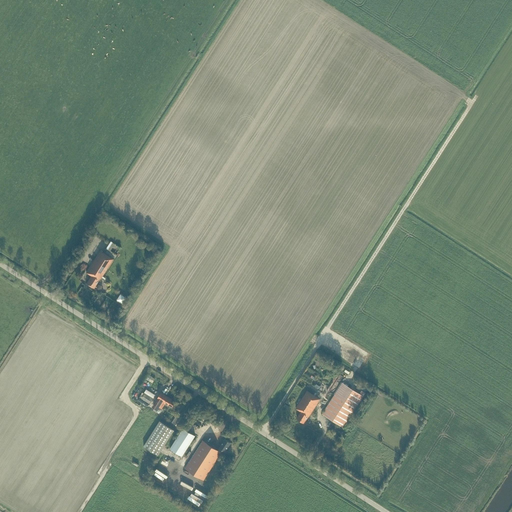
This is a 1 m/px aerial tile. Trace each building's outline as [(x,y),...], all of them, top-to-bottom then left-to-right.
[(111,241),(106,249),(110,251),(115,244),(111,241)] [(99,280),(113,259),(100,250),(86,273),(91,276),(87,284),(93,288),(98,280),(99,280)] [(121,293),(117,301),(121,304),(126,296),(121,293)] [(342,383),(322,414),(344,428),(363,396),(342,383)] [(296,418),(304,423),(320,398),(307,390),(296,408),(301,412),(296,418)] [(159,407),(167,396),(161,392),(158,398),(159,399),(154,408),(157,410),(158,409),(159,407)] [(153,398),(145,393),(144,393),(141,399),(149,404),(153,398)] [(159,407),(162,409),(165,404),(168,406),(169,405),(172,407),(175,402),(172,400),(167,396),(159,407)] [(184,419),(190,410),(185,407),(183,410),(185,411),(183,414),(182,413),(180,416),(181,416),(175,425),(178,426),(183,418),(184,419)] [(160,421),(143,446),(158,455),(174,430),(160,421)] [(170,448),(182,456),(195,436),(183,428),(170,448)] [(225,452),(231,443),(226,439),(220,448),(218,450),(203,440),(185,468),(204,480),(222,452),(221,452),(223,450),(225,452)]
